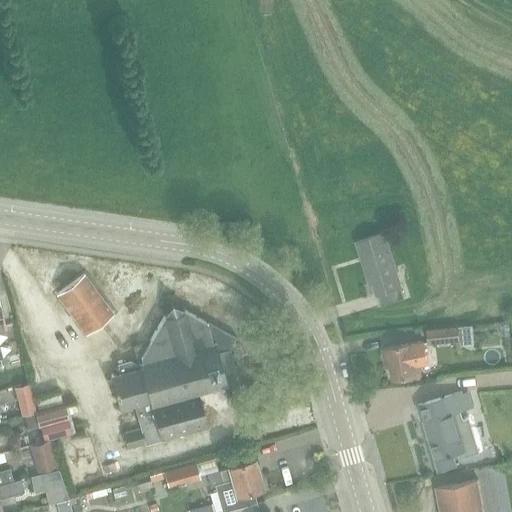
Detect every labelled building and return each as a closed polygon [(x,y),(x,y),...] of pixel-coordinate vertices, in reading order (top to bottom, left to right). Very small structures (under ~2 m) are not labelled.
[(400,286),(383,232),(357,240),(369,283),(373,281),(377,293),(400,286)] [(152,273),(52,303),(74,376),(174,346),(152,273)] [(501,323),(502,334),(511,333),(510,322),(501,323)] [(459,339),(471,337),(470,325),(458,326),(426,329),(427,342),(459,339)] [(427,361),(423,340),(383,347),(386,364),(390,363),(393,378),(420,373),(418,362),(427,361)] [(17,355),(8,358),(10,364),(18,362),(17,355)] [(244,357),(144,386),(160,440),(207,426),(260,411),(244,357)] [(13,387),(20,415),(36,411),(28,383),(13,387)] [(38,409),(62,402),(58,391),(35,399),(38,409)] [(462,419),(459,410),(472,407),(467,391),(461,393),(461,391),(417,404),(421,419),(423,418),(438,470),(455,465),(451,453),(463,450),(464,456),(479,451),(468,417),(462,419)] [(64,404),(34,412),(37,426),(38,428),(56,422),(56,425),(48,428),(51,437),(59,435),(59,436),(71,433),(64,404)] [(34,412),(24,415),(28,428),(37,426),(34,412)] [(28,445),(36,471),(57,465),(49,439),(28,445)] [(265,462),(284,456),(280,446),(262,452),(265,462)] [(255,460),(207,474),(211,486),(216,485),(220,500),(223,509),(257,499),(255,490),(263,488),(255,460)] [(195,461),(131,480),(134,491),(151,486),(150,481),(164,477),(168,488),(200,479),(195,461)] [(0,483),(12,480),(9,470),(0,472),(0,483)] [(58,470),(33,477),(40,499),(64,492),(58,470)] [(440,511),(482,511),(477,479),(436,486),(440,511)] [(12,480),(0,483),(0,507),(0,506),(0,493),(15,489),(12,480)] [(82,511),(79,501),(71,504),(73,511),(82,511)]
